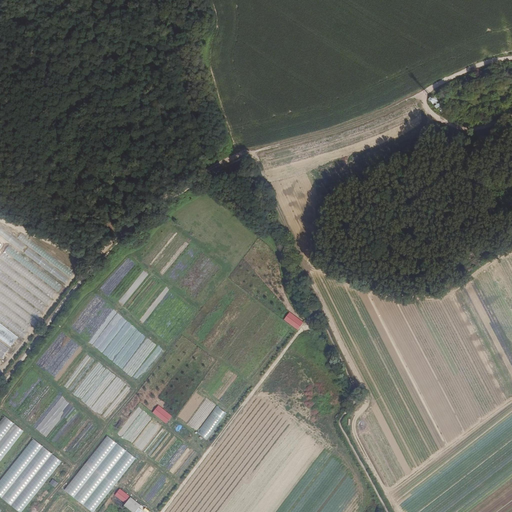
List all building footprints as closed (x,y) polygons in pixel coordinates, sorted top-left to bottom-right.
[(401,193),(421,213),(485,157),(468,138),(401,193)] [(10,246),(6,250),(27,270),(31,266),(10,246)] [(157,306),(170,289),(131,260),(116,280),(118,282),(114,288),(111,286),(108,289),(111,292),(109,295),(144,321),(149,314),(144,311),(152,302),(157,306)] [(30,277),(34,278),(35,271),(38,272),(39,268),(29,265),(28,271),(25,270),(24,274),(29,275),(28,277),(23,276),(22,280),(29,282),(30,277)] [(164,303),(175,304),(175,298),(174,298),(174,294),(169,293),(168,297),(165,297),(164,303)] [(185,305),(177,316),(181,319),(178,323),(183,326),(193,311),(185,305)] [(145,325),(170,343),(175,336),(153,321),(159,313),(156,310),(145,325)] [(284,320),(299,331),(305,323),(290,312),(284,320)] [(62,343),(70,350),(75,344),(63,332),(59,336),(60,337),(64,341),(62,343)] [(56,370),(42,357),(36,363),(50,376),(56,370)] [(97,370),(101,373),(106,368),(97,361),(93,367),(97,370)] [(11,409),(69,453),(91,425),(89,423),(91,420),(86,417),(79,426),(77,427),(83,432),(81,435),(76,436),(78,437),(76,440),(75,437),(70,433),(66,434),(63,421),(63,420),(72,418),(78,411),(73,408),(76,407),(36,376),(22,395),(25,397),(19,398),(11,409)] [(85,395),(80,392),(87,384),(82,380),(72,393),(81,400),(85,395)] [(167,424),(173,416),(159,405),(153,412),(167,424)] [(198,433),(209,440),(226,411),(215,405),(198,433)] [(0,462),(24,430),(5,415),(0,421),(0,462)] [(106,435),(65,491),(94,511),(95,511),(136,456),(106,435)] [(32,438),(0,482),(0,496),(21,511),(24,511),(62,459),(32,438)] [(140,497),(146,490),(143,487),(136,493),(140,497)] [(121,488),(115,495),(126,504),(131,497),(121,488)] [(132,497),(125,506),(133,511),(141,511),(143,510),(140,508),(142,505),(132,497)]
